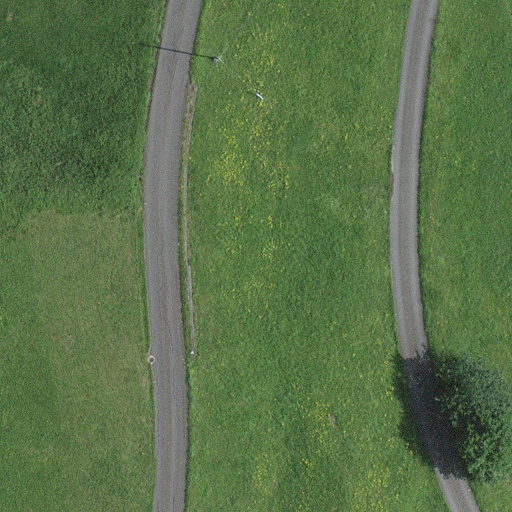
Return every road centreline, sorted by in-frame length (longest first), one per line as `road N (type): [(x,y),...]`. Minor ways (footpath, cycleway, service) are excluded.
road 1 (track): [(482,511),(435,400),(413,229),(444,0)]
road 2 (unclassified): [(182,511),(187,450),(174,77),(196,0)]
